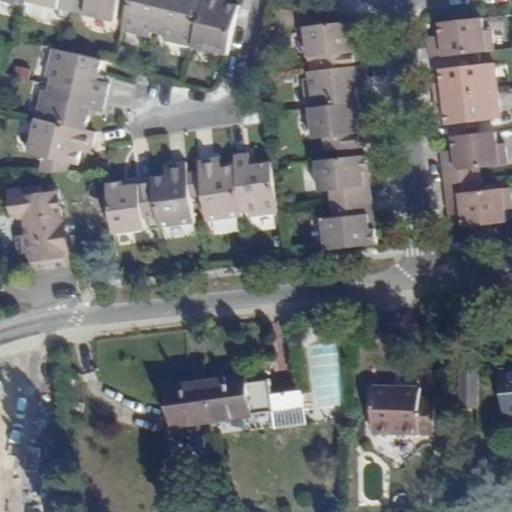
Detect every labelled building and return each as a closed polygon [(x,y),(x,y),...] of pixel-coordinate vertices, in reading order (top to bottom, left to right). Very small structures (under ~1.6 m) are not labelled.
[(30,0),(56,6),(69,9),(71,0),(30,0)] [(71,0),(69,9),(82,12),(112,20),(117,0),(71,0)] [(126,0),(120,24),(149,32),(150,27),(151,27),(158,29),(165,0),(126,0)] [(165,0),(158,29),(165,31),(164,33),(191,40),(201,0),(165,0)] [(201,0),(191,40),(226,49),(237,4),(224,2),(217,0),(216,0),(201,0)] [(484,31),(483,17),(429,22),(431,36),(441,35),(442,41),(444,56),(494,49),(491,30),(484,31)] [(324,57),(326,69),(359,65),(357,37),(361,37),(359,21),(309,28),(313,58),(324,57)] [(441,35),(431,36),(431,43),(442,41),(441,35)] [(365,65),(361,37),(357,37),(359,65),(365,65)] [(48,75),(46,82),(47,82),(103,96),(107,82),(97,79),(99,73),(102,59),(59,48),(50,46),(43,74),(48,75)] [(456,61),(456,68),(469,67),(468,60),(456,61)] [(326,69),(312,71),(313,79),(308,80),(312,108),(315,107),(361,102),(359,86),(359,81),(371,80),(369,64),(365,65),(359,65),(326,69)] [(443,81),(436,82),(438,98),(497,91),(494,64),(469,67),(456,68),(442,70),(443,81)] [(39,89),(33,116),(85,129),(89,112),(90,107),(99,110),(103,96),(47,82),(46,82),(44,90),(39,89)] [(497,91),(438,98),(439,112),(446,112),(448,124),(463,122),(475,120),(501,117),(497,91)] [(361,102),(315,107),(318,140),(330,139),(331,151),(342,150),(364,147),(360,119),(367,118),(365,101),(362,102),(361,102)] [(25,152),(42,156),(63,161),(76,164),(79,150),(81,143),(90,145),(93,131),(85,129),(33,116),(25,152)] [(360,119),(364,147),(366,147),(370,146),(367,118),(360,119)] [(448,184),(481,180),(480,168),(507,165),(506,146),(497,147),(496,135),(454,139),(456,151),(456,157),(444,158),(448,184)] [(81,143),(79,150),(88,153),(90,145),(81,143)] [(364,147),(342,150),(342,158),(367,156),(366,147),(364,147)] [(268,161),(252,163),(247,164),(245,152),(230,154),(232,164),(239,212),(244,211),(245,216),(275,213),(274,211),(268,166),(268,161)] [(219,166),(217,155),(210,157),(212,167),(219,166)] [(342,158),(321,161),(325,193),(336,192),(338,203),(368,200),(365,172),(372,171),(371,155),(367,156),(342,158)] [(42,156),(39,170),(62,169),(63,161),(42,156)] [(202,218),(239,214),(239,212),(232,164),(219,166),(212,167),(210,157),(196,159),(197,169),(199,194),(202,218)] [(154,215),(155,224),(190,220),(188,195),(185,170),(184,161),(168,163),(169,173),(163,174),(148,175),(149,181),(154,215)] [(190,170),(193,195),(199,194),(197,169),(190,170)] [(188,195),(193,195),(190,170),(185,170),(188,195)] [(365,172),(368,200),(376,199),(372,171),(365,172)] [(120,185),(149,181),(148,175),(120,179),(120,185)] [(103,181),(110,232),(141,227),(139,217),(154,215),(149,181),(120,185),(120,179),(103,181)] [(462,208),(463,215),(464,228),(506,224),(505,210),(511,209),(511,203),(510,188),(482,191),(481,180),(448,184),(451,209),(462,208)] [(22,219),(23,225),(41,224),(47,268),(65,265),(53,195),(37,197),(36,190),(6,195),(9,216),(14,220),(22,219)] [(376,199),(368,200),(372,229),(379,228),(376,199)] [(338,203),(340,218),(328,219),(332,250),(381,244),(379,228),(372,229),(368,200),(338,203)] [(41,224),(23,225),(25,237),(13,239),(16,256),(28,254),(31,270),(47,268),(41,224)] [(511,364),(503,365),(508,414),(511,413),(511,364)] [(478,367),(461,367),(461,404),(478,404),(478,367)] [(248,373),(169,383),(174,422),(272,410),(274,426),(305,422),(301,390),(270,394),(269,380),(249,382),(248,373)] [(392,401),(392,395),(373,396),(375,452),(435,451),(434,408),(421,408),(420,395),(402,395),(402,401),(392,401)]
